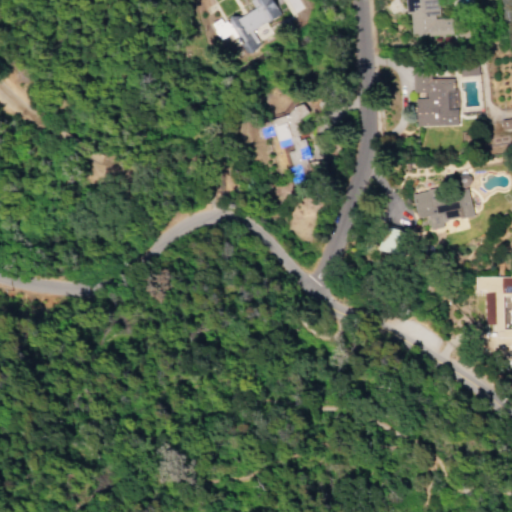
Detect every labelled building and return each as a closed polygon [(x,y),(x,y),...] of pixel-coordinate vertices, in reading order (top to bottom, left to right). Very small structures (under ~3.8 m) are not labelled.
[(257,4),(254,0),(273,0),(272,1),(284,21),(238,49),(231,37),(223,42),(216,29),(257,4)] [(409,37),(451,35),(450,17),(436,18),(435,0),(402,0),(403,14),(407,14),(409,37)] [(458,76),(476,76),(476,64),(458,64),(458,76)] [(414,127),(455,126),(455,79),(429,79),(428,70),(411,70),(411,93),(425,93),(425,99),(414,99),(414,127)] [(251,121),(254,139),(274,135),(277,150),(285,148),(290,176),(309,173),(302,139),(297,140),(293,120),(305,117),(304,111),(251,121)] [(511,128),(511,118),(499,121),(501,131),(511,128)] [(411,196),(415,218),(426,216),(429,230),(442,228),(441,222),(471,216),(465,185),(411,196)] [(404,231),(381,227),(376,252),(399,256),(404,231)] [(511,294),(511,276),(474,276),(474,290),(484,290),(484,325),(493,325),(493,346),(511,345),(511,329),(501,329),(501,294),(511,294)]
